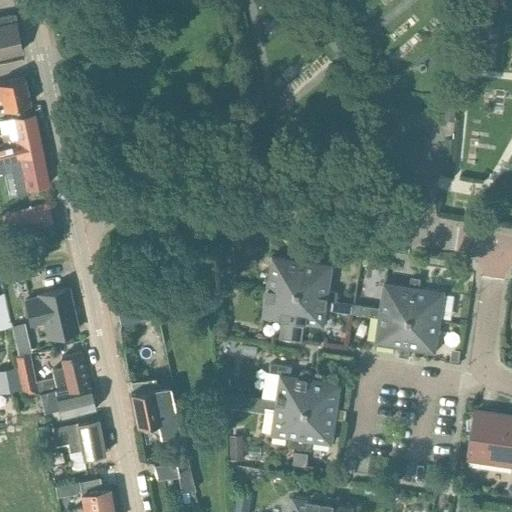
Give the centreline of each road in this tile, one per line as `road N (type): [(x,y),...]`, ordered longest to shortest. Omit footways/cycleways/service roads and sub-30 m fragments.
road 1 (residential): [(74,218),(154,211),(497,250)]
road 2 (tertiary): [(135,511),(74,218)]
road 3 (tertiary): [(74,218),(26,0)]
road 4 (residential): [(497,250),(480,371),(511,387)]
